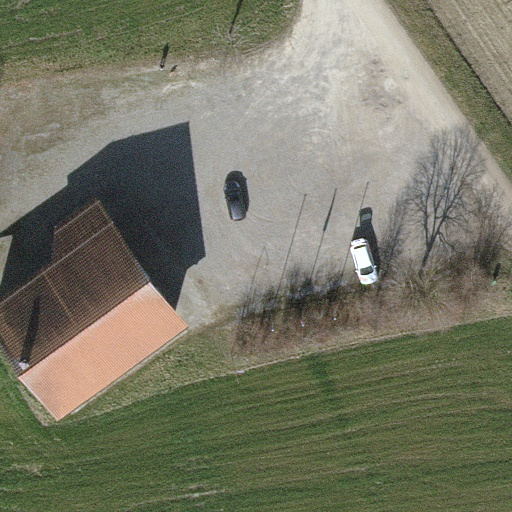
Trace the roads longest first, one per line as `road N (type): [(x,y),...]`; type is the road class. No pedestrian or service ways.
road 1 (track): [(444,126),(273,189),(0,137)]
road 2 (track): [(511,220),(359,0)]
